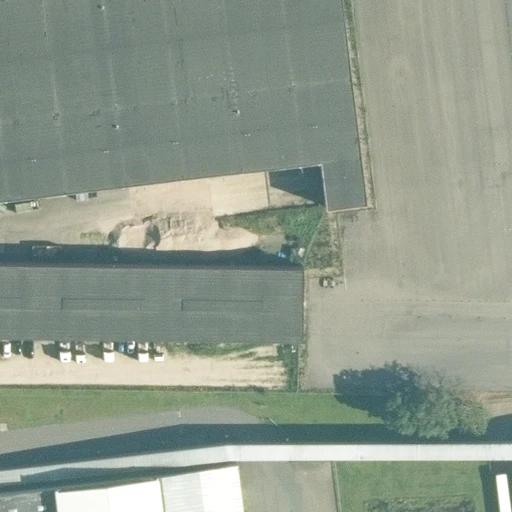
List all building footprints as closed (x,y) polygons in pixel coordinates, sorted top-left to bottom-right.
[(0,0),(0,197),(319,158),(324,206),(366,201),(340,0),(0,0)] [(382,208),(348,210),(349,234),(383,233),(382,208)] [(0,261),(0,331),(299,336),(300,266),(0,261)] [(511,438),(225,437),(0,466),(0,482),(227,454),(511,455),(511,438)] [(0,511),(241,511),(235,459),(0,487),(0,511)]
